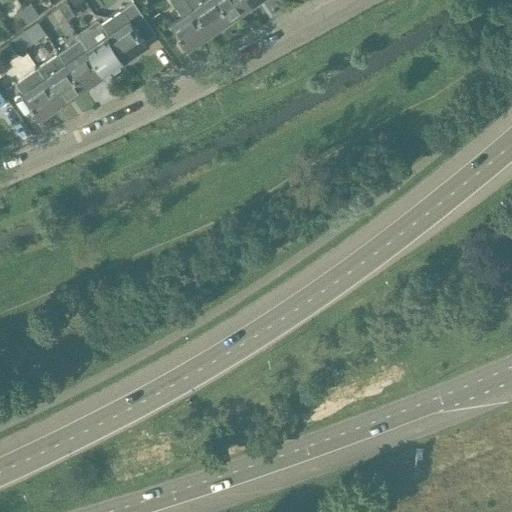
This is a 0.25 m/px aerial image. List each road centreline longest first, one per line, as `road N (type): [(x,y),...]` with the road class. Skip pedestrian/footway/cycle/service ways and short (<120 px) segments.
road 1 (primary): [(511,123),(383,228),(135,389)]
road 2 (primary): [(175,428),(447,245),(511,190)]
road 3 (residential): [(0,173),(344,0)]
road 4 (unclassified): [(264,511),(296,493),(316,417),(372,356)]
road 5 (primary): [(2,511),(155,438)]
road 6 (primary): [(135,389),(0,457)]
